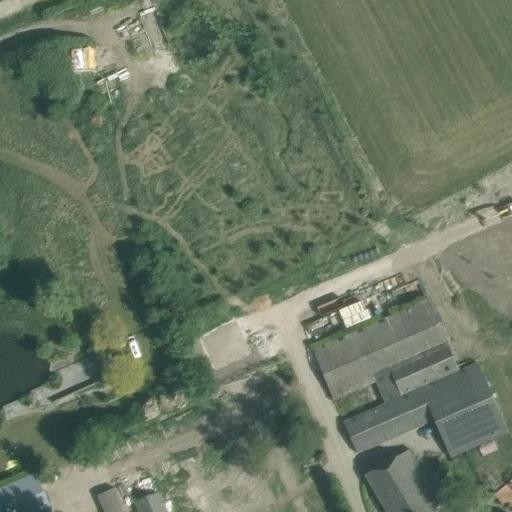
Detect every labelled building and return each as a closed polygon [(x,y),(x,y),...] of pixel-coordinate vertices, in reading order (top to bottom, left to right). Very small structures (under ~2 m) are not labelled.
[(434,225),(453,212),(447,204),(428,217),(434,225)] [(459,371),(429,302),(312,352),(333,401),(375,383),(385,405),(343,423),(357,454),(433,420),(450,458),(508,432),(478,363),(459,371)] [(435,511),(433,507),(439,504),(408,450),(365,475),(386,511),(435,511)] [(0,481),(9,479),(5,464),(0,465),(0,481)] [(0,511),(48,511),(50,511),(35,476),(0,491),(0,511)] [(139,506),(139,508),(139,510),(139,511),(164,511),(165,509),(165,507),(164,505),(163,502),(162,500),(160,499),(158,497),(156,496),(154,496),(151,496),(149,496),(147,497),(144,498),(143,499),(141,501),(140,503),(139,506)]
